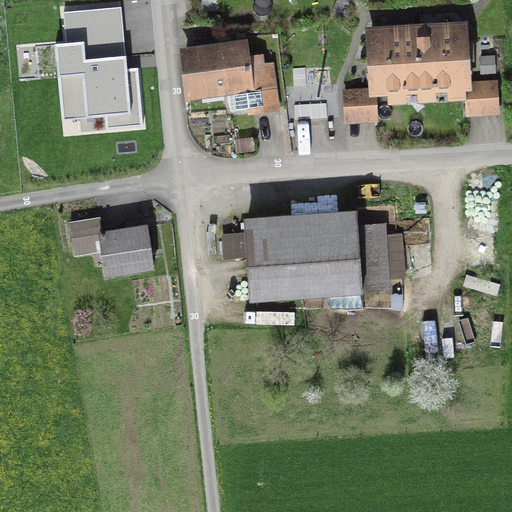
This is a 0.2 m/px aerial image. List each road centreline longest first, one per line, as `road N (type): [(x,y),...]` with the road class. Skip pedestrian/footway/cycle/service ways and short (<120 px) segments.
road 1 (residential): [(179,178),(214,511)]
road 2 (residential): [(179,178),(511,155)]
road 3 (residential): [(0,206),(179,178)]
road 4 (residential): [(162,0),(179,178)]
